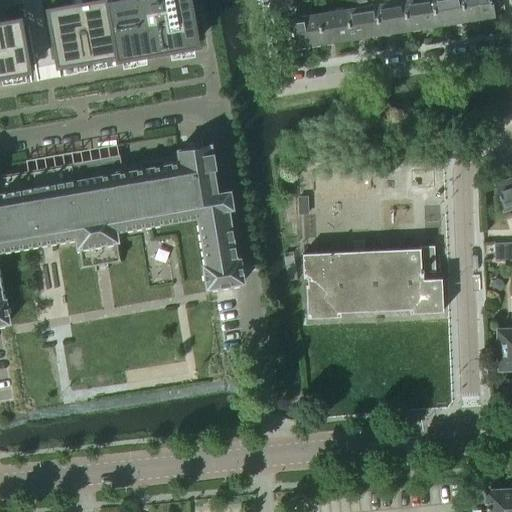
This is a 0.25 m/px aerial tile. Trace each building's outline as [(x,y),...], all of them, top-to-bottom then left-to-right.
[(50,8),(47,8),(57,66),(58,66),(197,42),(189,0),(125,0),(62,11),(61,6),(50,8)] [(354,0),(356,9),(346,10),(350,39),(379,35),(374,6),(373,0),(354,0)] [(373,0),(374,6),(379,35),(407,30),(403,1),(402,0),(373,0)] [(402,0),(403,1),(407,30),(436,26),(431,0),(402,0)] [(460,0),(431,0),(436,26),(464,21),(460,0)] [(460,0),(464,21),(493,17),(490,0),(460,0)] [(346,10),(317,15),(322,43),(350,39),(346,10)] [(322,43),(317,15),(288,19),(293,48),(322,43)] [(0,76),(28,71),(29,71),(20,18),(16,19),(0,21),(0,76)] [(0,325),(9,324),(4,300),(1,301),(0,293),(0,250),(51,242),(75,237),(76,241),(76,245),(77,248),(78,248),(81,267),(95,264),(110,262),(119,260),(115,241),(117,241),(116,238),(115,234),(115,230),(152,225),(197,216),(196,217),(206,265),(204,265),(202,265),(206,289),(242,282),(238,259),(235,260),(226,209),(232,208),(229,191),(216,193),(212,168),(214,168),(214,164),(213,158),(210,145),(194,147),(188,148),(177,150),(178,156),(145,161),(121,165),(119,155),(118,155),(0,175),(0,325)] [(511,178),(494,184),(503,211),(511,208),(511,178)] [(307,196),(298,196),(298,214),(307,214),(307,196)] [(511,243),(494,244),(495,261),(511,261),(511,243)] [(308,284),(305,285),(307,318),(340,316),(339,312),(382,310),(409,309),(409,313),(442,312),(440,279),(431,279),(431,272),(434,272),(433,248),(302,254),(303,278),(308,277),(308,284)] [(511,368),(511,314),(511,315),(511,328),(498,329),(499,369),(511,368)] [(510,511),(509,490),(485,491),(486,511),(510,511)]
